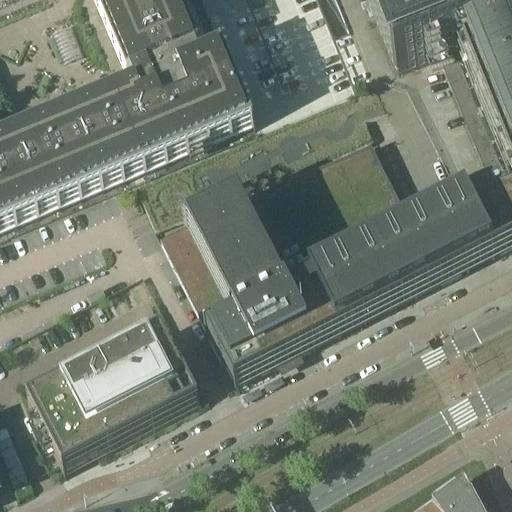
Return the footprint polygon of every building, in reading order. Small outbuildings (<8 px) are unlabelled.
[(0,239),(253,133),(253,135),(255,134),(222,57),(221,58),(221,59),(200,67),(196,59),(199,58),(175,0),(94,0),(99,11),(97,12),(98,14),(100,14),(107,29),(104,30),(106,33),(108,31),(115,47),(112,48),(114,51),(116,50),(122,66),(120,66),(121,69),(123,68),(130,85),(128,86),(129,88),(132,86),(136,95),(134,95),(136,98),(116,105),(115,104),(114,105),(114,106),(95,114),(94,113),(91,114),(92,115),(73,123),(72,122),(69,123),(70,125),(51,132),(51,131),(48,132),(49,133),(30,141),(29,140),(27,140),(27,142),(8,150),(0,130),(0,239)] [(511,0),(365,0),(397,78),(425,67),(462,52),(465,60),(507,163),(511,175),(511,187),(494,197),(473,208),(499,259),(511,252),(511,0)] [(131,193),(150,231),(160,250),(239,209),(371,154),(369,150),(373,147),(353,100),(131,193)] [(236,397),(511,255),(511,252),(499,259),(473,208),(494,197),(493,194),(413,235),(371,154),(239,209),(160,250),(209,346),(219,364),(234,393),(236,397)] [(28,413),(58,471),(64,483),(199,413),(179,374),(174,364),(163,343),(28,413)] [(478,511),(464,484),(424,511),(478,511)]
